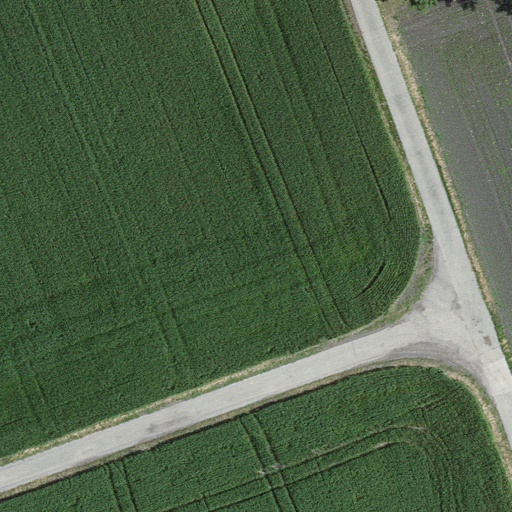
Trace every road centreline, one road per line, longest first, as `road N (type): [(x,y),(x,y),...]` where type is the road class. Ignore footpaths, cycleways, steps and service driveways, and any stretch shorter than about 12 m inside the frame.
road 1 (track): [(463,317),(0,482)]
road 2 (track): [(358,0),(511,452)]
